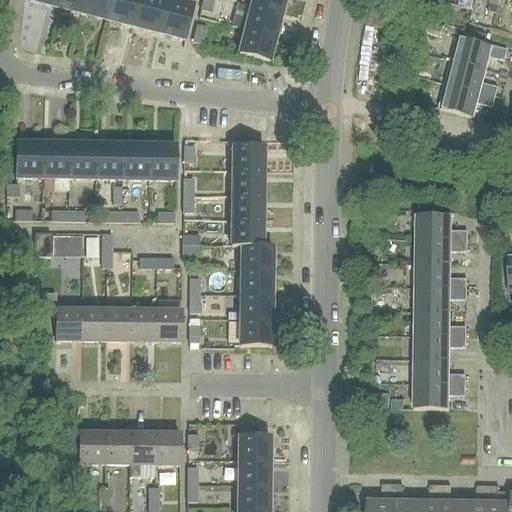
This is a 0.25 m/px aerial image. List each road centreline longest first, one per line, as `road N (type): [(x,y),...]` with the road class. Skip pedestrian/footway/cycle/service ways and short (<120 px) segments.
road 1 (unclassified): [(0,72),(327,112)]
road 2 (unclassified): [(324,387),(327,112)]
road 3 (unclassified): [(490,384),(482,365),(483,223)]
road 4 (unclassified): [(324,387),(189,386)]
road 5 (unclassified): [(321,511),(324,387)]
